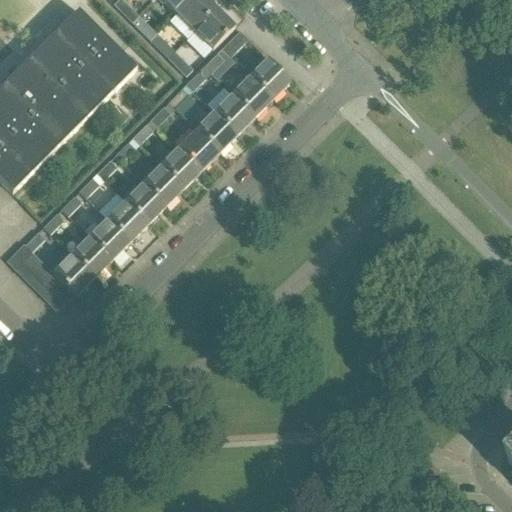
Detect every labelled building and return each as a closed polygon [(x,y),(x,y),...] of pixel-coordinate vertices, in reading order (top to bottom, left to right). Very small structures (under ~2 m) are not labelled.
[(157,0),(158,0),(175,18),(193,0),(157,0)] [(193,0),(175,18),(193,35),(216,13),(203,0),(193,0)] [(124,6),(117,13),(131,27),(138,20),(124,6)] [(216,13),(193,35),(211,54),(234,31),(216,13)] [(1,86),(3,88),(0,91),(0,186),(11,197),(136,73),(77,14),(24,68),(22,65),(1,86)] [(135,31),(149,44),(155,38),(142,24),(135,31)] [(238,35),(220,54),(229,62),(247,44),(238,35)] [(160,42),(153,48),(167,62),(173,55),(160,42)] [(216,57),(203,71),(209,78),(223,64),(216,57)] [(178,60),(172,66),(171,67),(185,80),(192,74),(178,60)] [(248,82),(270,105),(289,86),(267,63),(248,82)] [(198,75),(185,89),(191,95),(205,82),(198,75)] [(231,99),(253,122),(270,105),(248,82),(231,99)] [(181,93),(167,107),(174,113),(187,100),(181,93)] [(213,117),(235,140),(253,122),(231,99),(213,117)] [(107,117),(119,129),(128,120),(116,108),(107,117)] [(163,111),(149,124),(156,131),(169,118),(163,111)] [(195,135),(218,157),(235,140),(213,117),(195,135)] [(145,129),(131,142),(138,149),(152,135),(145,129)] [(177,153),(200,175),(218,157),(195,135),(177,153)] [(127,147),(113,160),(120,167),(134,153),(127,147)] [(159,170),(182,193),(200,175),(177,153),(159,170)] [(109,164),(95,178),(102,185),(116,171),(109,164)] [(141,189),(164,211),(182,193),(159,170),(141,189)] [(91,182),(78,196),(84,203),(98,189),(91,182)] [(123,206),(146,229),(164,211),(141,189),(123,206)] [(74,200),(60,214),(67,220),(80,207),(74,200)] [(106,224),(128,247),(146,229),(123,206),(106,224)] [(56,218),(42,231),(49,238),(62,224),(56,218)] [(88,242),(111,264),(128,247),(106,224),(88,242)] [(38,236),(24,249),(31,256),(44,243),(38,236)] [(70,260),(93,282),(111,264),(88,242),(70,260)] [(5,265),(14,274),(32,256),(31,256),(24,249),(23,248),(5,265)] [(14,274),(23,283),(40,265),(32,256),(14,274)] [(57,283),(65,291),(74,299),(75,300),(93,282),(70,260),(53,277),(52,278),(57,283)] [(23,283),(32,291),(49,274),(40,265),(23,283)] [(32,291),(40,300),(57,283),(52,278),(53,277),(49,274),(32,291)] [(40,300),(48,308),(65,291),(57,283),(40,300)] [(65,291),(48,308),(57,316),(74,299),(65,291)]
